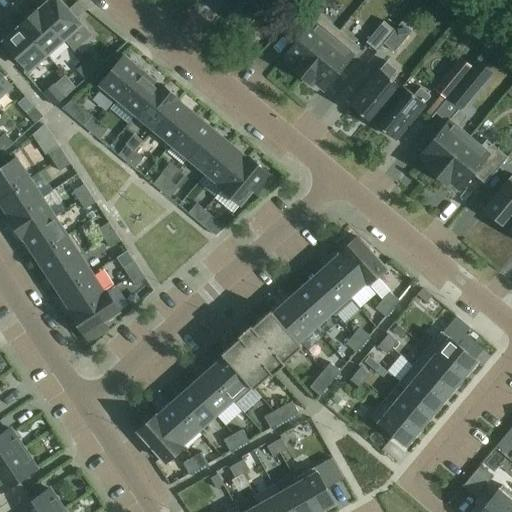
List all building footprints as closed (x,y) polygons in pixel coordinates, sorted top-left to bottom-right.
[(38,11),(63,39),(81,24),(60,0),(50,0),(39,10),(38,11)] [(268,0),(229,0),(222,9),(245,28),(268,0)] [(339,30),(309,5),(287,30),(298,39),(284,56),(293,64),(290,67),(301,76),(339,30)] [(20,26),(20,27),(21,26),(46,55),(63,39),(38,11),(39,10),(38,9),(20,26)] [(394,30),(384,21),(366,42),(377,51),(383,43),(394,30)] [(383,43),(394,52),(412,31),(401,22),(394,30),(383,43)] [(20,27),(3,42),(29,70),(46,55),(21,26),(20,27)] [(324,90),(360,47),(339,30),(301,76),(312,85),(315,82),(324,90)] [(92,56),(84,63),(93,72),(101,65),(92,56)] [(115,104),(143,71),(124,56),(97,89),(115,104)] [(386,61),(350,105),(372,122),(403,85),(402,85),(401,86),(390,78),(397,70),(386,61)] [(448,95),(462,107),(491,73),(478,61),(448,95)] [(84,63),(77,69),(85,79),(93,72),(84,63)] [(453,67),(435,89),(446,98),(464,76),(453,67)] [(136,115),(161,84),(160,84),(160,85),(143,71),(115,104),(116,104),(119,100),(136,115)] [(0,95),(11,86),(0,73),(0,95)] [(150,133),(178,99),(161,84),(136,115),(153,129),(150,132),(150,133)] [(403,85),(372,122),(373,123),(374,122),(395,139),(431,96),(420,87),(414,95),(403,85)] [(54,89),(46,97),(54,106),(62,99),(54,89)] [(168,147),(195,115),(178,101),(179,100),(178,99),(150,133),(168,147)] [(35,107),(27,114),(35,123),(43,116),(35,107)] [(437,176),(469,137),(458,128),(467,117),(458,110),(420,156),(429,164),(426,167),(437,176)] [(91,132),(100,122),(91,115),(83,125),(91,132)] [(188,158),(213,129),(195,115),(168,147),(168,148),(171,144),(188,158)] [(108,129),(100,122),(91,132),(99,139),(108,129)] [(46,152),(57,143),(43,123),(32,132),(46,152)] [(206,173),(230,144),(213,129),(188,158),(206,173)] [(5,133),(0,137),(0,143),(6,149),(13,142),(5,133)] [(460,189),(478,168),(490,178),(507,157),(486,139),(480,147),(469,137),(437,176),(448,185),(451,182),(460,189)] [(135,151),(126,144),(118,154),(126,161),(135,151)] [(223,188),(249,157),(248,157),(247,158),(230,144),(206,173),(223,187),(222,188),(223,188)] [(65,154),(59,145),(48,153),(54,162),(65,154)] [(143,158),(135,151),(126,161),(135,168),(143,158)] [(71,164),(65,154),(54,162),(60,171),(71,164)] [(260,194),(273,178),(249,157),(223,188),(241,204),(253,189),(260,194)] [(0,197),(30,178),(17,158),(0,168),(0,197)] [(170,180),(161,173),(153,184),(161,190),(170,180)] [(511,174),(483,210),(504,228),(511,218),(511,174)] [(42,197),(30,178),(0,197),(0,202),(10,217),(9,218),(9,219),(42,197)] [(178,187),(170,180),(161,190),(170,197),(178,187)] [(90,193),(84,184),(73,191),(79,200),(90,193)] [(96,202),(90,193),(79,200),(85,209),(96,202)] [(22,238),(55,216),(42,197),(9,219),(22,238)] [(205,210),(197,203),(188,213),(196,220),(205,210)] [(213,216),(205,210),(196,220),(205,227),(213,216)] [(67,234),(55,216),(22,238),(23,238),(35,256),(71,232),(67,234)] [(115,231),(109,222),(98,229),(104,238),(115,231)] [(121,240),(115,231),(104,238),(110,247),(121,240)] [(84,252),(71,232),(35,256),(48,275),(84,252)] [(339,252),(340,253),(341,253),(366,281),(365,282),(369,286),(388,270),(358,236),(339,252)] [(61,294),(92,273),(80,255),(84,252),(48,275),(61,294)] [(340,253),(324,268),(349,296),(350,296),(365,282),(366,281),(341,253),(340,253)] [(140,269),(134,260),(123,267),(129,276),(140,269)] [(324,268),(306,283),(332,312),(331,312),(334,316),(353,300),(350,296),(349,296),(324,268)] [(146,278),(140,269),(129,276),(135,285),(146,278)] [(104,292),(92,273),(61,294),(73,312),(71,313),(72,314),(106,292),(105,291),(104,292)] [(289,298),(315,327),(331,312),(332,312),(306,283),(289,298)] [(422,288),(417,294),(426,302),(432,296),(422,288)] [(399,300),(389,291),(382,300),(392,308),(399,300)] [(119,311),(106,292),(72,314),(90,341),(108,329),(103,322),(119,311)] [(272,313),(297,342),(298,341),(315,327),(289,298),(273,313),(272,313)] [(392,308),(382,300),(375,308),(385,316),(392,308)] [(297,342),(272,313),(273,313),(270,310),(252,326),(251,324),(238,336),(240,337),(222,353),(224,356),(253,388),(252,388),(253,389),(271,373),(272,375),(285,363),(284,362),(302,346),(298,341),(297,342)] [(451,323),(464,334),(469,327),(456,316),(451,323)] [(370,335),(360,327),(353,335),(363,344),(370,335)] [(388,334),(383,340),(392,348),(398,342),(388,334)] [(363,344),(353,335),(346,343),(356,352),(363,344)] [(449,337),(434,354),(463,378),(477,361),(449,337)] [(383,340),(378,346),(387,354),(392,348),(383,340)] [(434,354),(420,371),(449,395),(463,378),(434,354)] [(224,356),(208,371),(233,399),(232,400),(235,404),(236,403),(252,388),(253,388),(224,356)] [(374,369),(378,364),(369,357),(365,361),(374,369)] [(340,371),(330,362),(323,371),(333,379),(340,371)] [(361,367),(355,373),(365,381),(370,375),(361,367)] [(208,371),(191,386),(216,414),(232,400),(233,399),(208,371)] [(326,387),(333,379),(323,371),(316,379),(326,387)] [(420,371),(406,388),(435,411),(449,395),(420,371)] [(355,373),(350,379),(359,387),(365,381),(355,373)] [(320,395),(326,387),(316,379),(310,387),(320,395)] [(199,430),(216,414),(191,386),(173,401),(199,430)] [(406,388),(393,404),(421,428),(435,411),(406,388)] [(156,416),(181,445),(182,444),(199,430),(173,401),(157,416),(156,416)] [(299,412),(292,401),(283,406),(289,417),(299,412)] [(393,404),(378,422),(407,446),(421,428),(393,404)] [(289,417),(283,406),(274,411),(280,423),(289,417)] [(280,423),(274,411),(264,416),(270,428),(280,423)] [(181,445),(156,416),(157,416),(156,415),(138,431),(165,461),(183,445),(182,444),(181,445)] [(0,463),(23,448),(10,428),(0,435),(0,463)] [(249,440),(242,429),(233,434),(239,446),(249,440)] [(239,446),(233,434),(224,439),(230,451),(239,446)] [(281,438),(274,442),(280,453),(287,449),(281,438)] [(274,442),(267,446),(273,457),(280,453),(274,442)] [(36,469),(23,448),(0,463),(0,506),(19,494),(13,484),(36,469)] [(208,463),(202,452),(192,457),(199,469),(208,463)] [(199,469),(192,457),(183,462),(189,474),(199,469)] [(243,459),(236,463),(242,474),(249,470),(243,459)] [(236,463),(229,467),(235,478),(242,474),(236,463)] [(317,471),(297,482),(313,511),(320,511),(335,504),(317,471)] [(218,474),(210,478),(217,488),(224,484),(218,474)] [(475,496),(484,486),(472,475),(469,478),(463,486),(475,496)] [(313,511),(297,482),(278,493),(288,511),(313,511)] [(511,511),(511,498),(499,488),(479,511),(511,511)] [(19,494),(0,506),(0,511),(57,511),(63,509),(49,489),(26,504),(19,494)] [(288,511),(278,493),(259,504),(263,511),(288,511)]
